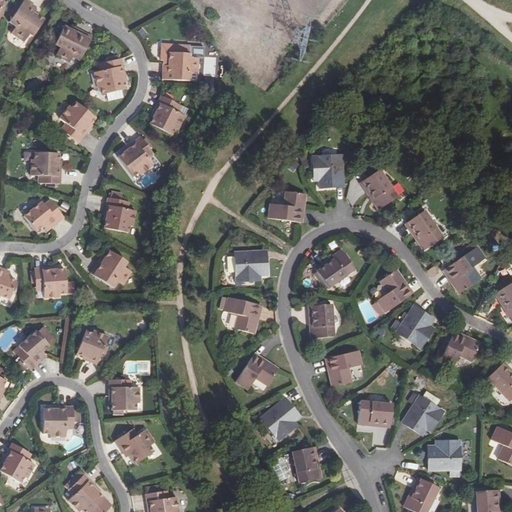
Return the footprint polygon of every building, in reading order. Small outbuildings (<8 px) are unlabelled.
[(33,13),(35,10),(37,8),(25,0),(22,4),(14,17),(9,23),(16,27),(12,34),(25,43),(31,35),(34,37),(45,20),(38,16),(33,13)] [(10,14),(14,17),(22,4),(18,2),(10,14)] [(73,30),(70,29),(62,24),(52,43),(58,46),(54,54),(67,61),(70,55),(77,59),(90,35),(74,27),(73,30)] [(189,57),(190,45),(162,43),(161,59),(162,59),(168,59),(168,64),(162,64),(161,78),(196,81),(198,57),(189,57)] [(204,46),(190,45),(189,57),(198,57),(203,58),(204,46)] [(102,92),(106,91),(122,87),(126,86),(124,79),(123,75),(125,74),(121,56),(118,56),(118,53),(112,54),(113,58),(108,59),(110,66),(101,68),(93,70),(97,86),(100,85),(102,92)] [(110,66),(108,59),(99,61),(101,68),(110,66)] [(122,87),(106,91),(108,99),(121,96),(123,91),(122,87)] [(162,91),(154,108),(161,111),(159,115),(156,122),(174,130),(182,109),(175,106),(178,98),(162,91)] [(82,143),(93,126),(90,124),(93,122),(97,115),(76,101),(71,107),(70,106),(61,120),(68,125),(76,130),(72,136),(82,143)] [(76,130),(68,125),(64,131),(72,136),(76,130)] [(151,167),(147,161),(141,153),(147,148),(142,141),(140,138),(125,150),(126,152),(123,154),(117,159),(132,180),(138,175),(139,177),(151,167)] [(141,153),(147,161),(153,157),(147,148),(141,153)] [(50,178),(49,185),(59,186),(62,186),(64,167),(61,167),(62,163),(62,155),(37,153),(37,160),(33,159),(32,176),(40,177),(50,178)] [(336,156),(321,157),(311,157),(312,175),(317,175),(317,181),(318,189),(342,187),(340,156),(336,156)] [(373,198),(370,200),(377,209),(397,197),(394,192),(378,170),(361,181),(373,198)] [(39,184),(49,185),(50,178),(40,177),(39,184)] [(373,198),(361,181),(359,183),(370,200),(373,198)] [(351,203),(363,195),(359,189),(347,197),(351,203)] [(107,195),(103,214),(106,215),(105,218),(103,226),(128,232),(129,225),(132,225),(135,209),(127,207),(118,205),(119,198),(118,198),(119,192),(111,190),(109,196),(107,195)] [(267,218),(299,223),(301,223),(303,205),(304,194),(286,192),(284,206),(269,203),(267,218)] [(128,200),(119,198),(118,205),(127,207),(128,200)] [(49,200),(43,205),(46,209),(52,203),(49,200)] [(46,224),(50,228),(63,217),(52,203),(46,209),(43,205),(41,202),(23,216),(36,231),(42,227),(46,224)] [(423,211),(407,222),(419,240),(416,242),(422,251),(442,238),(423,211)] [(419,240),(407,222),(404,224),(416,242),(419,240)] [(340,250),(330,257),(332,260),(316,272),(327,287),(328,286),(353,268),(340,250)] [(111,251),(99,265),(102,267),(99,270),(95,276),(111,289),(115,284),(122,290),(132,278),(127,274),(132,268),(111,251)] [(234,281),(252,281),(252,275),(258,275),(266,275),(265,251),(233,252),(234,281)] [(469,251),(443,270),(442,271),(453,286),(459,294),(474,284),(466,271),(477,263),(469,251)] [(332,260),(330,257),(314,269),(316,272),(332,260)] [(33,269),(35,284),(42,283),(43,290),(43,298),(59,296),(59,293),(66,292),(64,268),(56,269),(55,269),(56,272),(53,272),(53,266),(33,269)] [(14,281),(8,279),(3,278),(5,271),(0,270),(0,296),(9,299),(14,281)] [(410,293),(400,280),(394,271),(378,281),(387,293),(375,301),(383,313),(409,295),(410,293)] [(511,283),(497,292),(508,310),(505,312),(511,322),(511,320),(511,283)] [(508,310),(497,292),(494,294),(505,312),(508,310)] [(0,304),(7,306),(9,299),(0,296),(0,304)] [(253,332),(255,321),(260,305),(258,304),(226,296),(223,310),(236,314),(233,327),(253,332)] [(329,305),(309,306),(311,327),(308,327),(308,339),(332,337),(329,305)] [(418,348),(429,333),(425,330),(429,325),(432,319),(412,305),(394,331),(396,333),(413,344),(418,348)] [(43,328),(36,333),(47,347),(54,342),(43,328)] [(75,351),(83,355),(86,356),(85,359),(95,364),(101,352),(104,345),(108,336),(93,329),(92,332),(85,330),(75,351)] [(17,356),(19,359),(25,367),(27,370),(40,360),(36,355),(40,352),(47,347),(36,333),(35,331),(15,345),(21,353),(17,356)] [(438,362),(451,368),(457,355),(470,361),(478,344),(452,332),(438,362)] [(11,349),(17,356),(21,353),(15,345),(11,349)] [(323,358),(328,375),(330,386),(350,381),(346,368),(360,364),(356,350),(325,358),(323,358)] [(253,353),(253,354),(234,381),(246,389),(247,387),(254,377),(266,384),(277,369),(268,362),(253,353)] [(459,357),(456,364),(467,369),(470,362),(459,357)] [(25,367),(19,359),(14,362),(20,371),(25,367)] [(511,373),(502,363),(500,365),(511,377),(511,373)] [(511,377),(500,365),(486,379),(508,402),(511,397),(511,377)] [(102,410),(104,411),(113,412),(127,414),(128,407),(131,407),(132,390),(125,389),(115,388),(116,381),(104,379),(101,398),(104,399),(103,403),(102,410)] [(125,382),(116,381),(115,388),(125,389),(125,382)] [(277,439),(291,428),(288,423),(293,420),(298,415),(283,397),(259,417),(277,439)] [(421,436),(425,430),(428,425),(433,427),(443,412),(418,397),(401,424),(421,436)] [(357,424),(368,426),(368,422),(389,424),(391,405),(359,401),(357,424)] [(66,437),(66,428),(66,421),(73,422),(73,406),(54,407),(54,409),(42,409),(42,434),(50,434),(50,437),(66,437)] [(288,423),(291,428),(296,424),(293,420),(288,423)] [(511,465),(511,434),(497,428),(490,441),(503,447),(498,460),(511,465)] [(151,445),(142,432),(136,436),(132,430),(113,443),(124,458),(127,457),(129,456),(135,465),(154,452),(150,447),(151,445)] [(145,430),(142,432),(151,445),(154,443),(145,430)] [(441,447),(434,447),(427,446),(427,471),(460,471),(459,442),(441,442),(441,447)] [(22,456),(25,450),(12,443),(2,460),(5,462),(0,470),(20,482),(24,475),(27,477),(34,463),(28,459),(22,456)] [(314,446),(310,447),(314,468),(318,467),(314,446)] [(314,468),(310,447),(291,451),(292,454),(298,480),(299,482),(320,478),(318,467),(314,468)] [(31,453),(25,450),(22,456),(28,459),(31,453)] [(129,456),(127,457),(133,467),(135,465),(129,456)] [(80,471),(70,482),(79,491),(74,496),(68,502),(79,511),(81,511),(82,511),(106,511),(111,507),(103,500),(104,498),(99,493),(96,490),(98,488),(80,471)] [(418,477),(408,496),(411,497),(421,479),(418,477)] [(425,511),(438,488),(421,479),(411,497),(408,496),(403,506),(414,511),(425,511)] [(79,491),(70,482),(65,487),(74,496),(79,491)] [(144,494),(147,511),(178,511),(175,496),(167,497),(160,498),(159,491),(158,491),(156,486),(149,487),(150,494),(146,494),(144,494)] [(166,490),(159,491),(160,498),(167,497),(166,490)] [(497,511),(495,491),(475,492),(475,511),(499,511),(500,511),(497,511)] [(113,505),(104,498),(103,500),(111,507),(113,505)]
